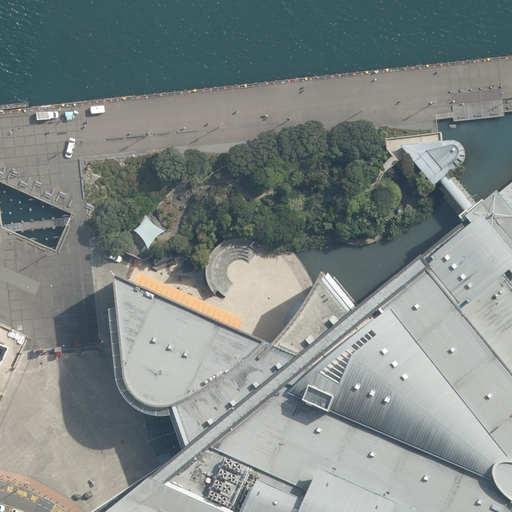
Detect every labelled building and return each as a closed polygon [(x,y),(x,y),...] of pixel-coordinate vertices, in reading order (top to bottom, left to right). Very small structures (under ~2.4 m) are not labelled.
[(443,141),(401,145),(408,154),(434,185),(441,180),(448,174),(463,163),(465,158),(466,155),(466,152),(465,149),(464,146),(462,144),(460,142),(457,141),(453,140),(443,141)] [(448,174),(441,180),(447,187),(467,212),(469,210),(470,210),(472,213),(479,207),(477,205),(475,206),(455,181),(448,174)] [(284,334),(275,344),(241,329),(246,319),(142,272),(137,282),(129,278),(117,272),(121,308),(113,309),(120,377),(121,383),(123,389),(126,394),(129,399),(135,405),(136,406),(140,409),(143,411),(145,412),(147,412),(149,413),(153,414),(156,415),(160,416),(164,416),(167,416),(171,416),(174,416),(180,433),(186,450),(186,451),(111,511),(511,511),(511,184),(502,193),(500,191),(486,202),(484,199),(477,205),(479,207),(472,213),(470,210),(469,210),(467,212),(461,217),(466,222),(425,255),(360,308),(335,276),(334,277),(331,272),(328,277),(329,274),(325,272),(319,285),(315,290),(313,294),(308,302),(303,299),(286,324),(290,327),(284,334)] [(154,214),(133,227),(144,245),(165,231),(154,214)] [(156,266),(175,258),(172,249),(153,257),(156,266)] [(150,441),(163,465),(186,450),(180,433),(174,416),(171,416),(167,416),(164,416),(160,416),(156,415),(153,414),(149,413),(147,412),(145,412),(150,441)] [(111,511),(186,451),(186,450),(163,465),(91,511),(111,511)]
